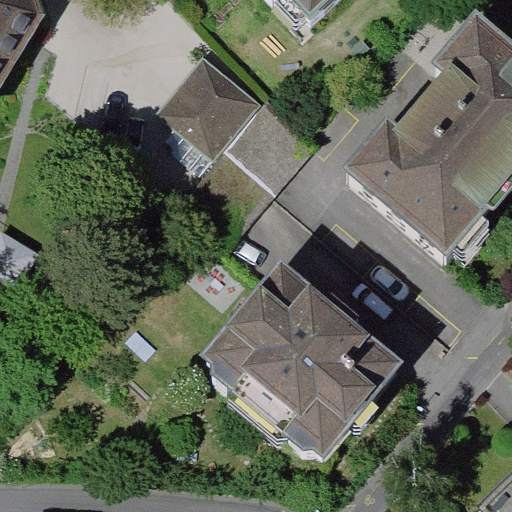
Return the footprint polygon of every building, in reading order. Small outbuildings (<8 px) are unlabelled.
[(0,0),(0,95),(37,36),(28,5),(19,0),(0,0)] [(344,0),(286,0),(314,29),(344,0)] [(511,189),(511,63),(474,32),(435,78),(449,90),(398,150),(384,139),(344,186),(443,270),(511,189)] [(224,163),(263,115),(204,68),(157,125),(216,172),(224,163)] [(276,206),(315,158),(267,110),(263,115),(224,163),(276,206)] [(225,264),(276,206),(224,163),(216,172),(175,222),(225,264)] [(397,384),(284,290),(213,375),(326,469),(397,384)] [(511,511),(511,501),(500,511),(511,511)]
